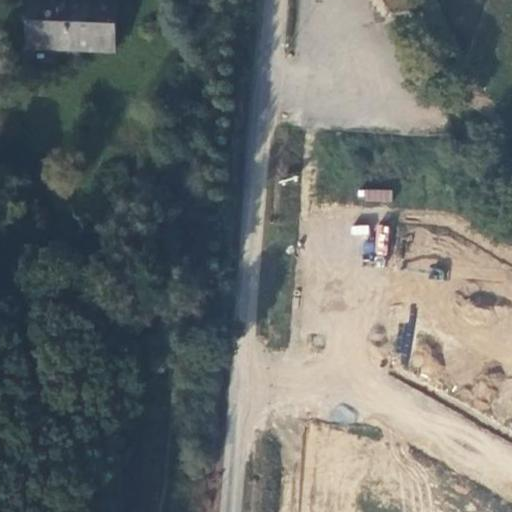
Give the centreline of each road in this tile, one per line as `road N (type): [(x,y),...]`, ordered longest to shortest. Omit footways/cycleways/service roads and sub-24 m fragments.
road 1 (unclassified): [(269,0),(239,383)]
road 2 (residential): [(511,472),(386,398),(239,383)]
road 3 (unclassified): [(239,383),(228,511)]
